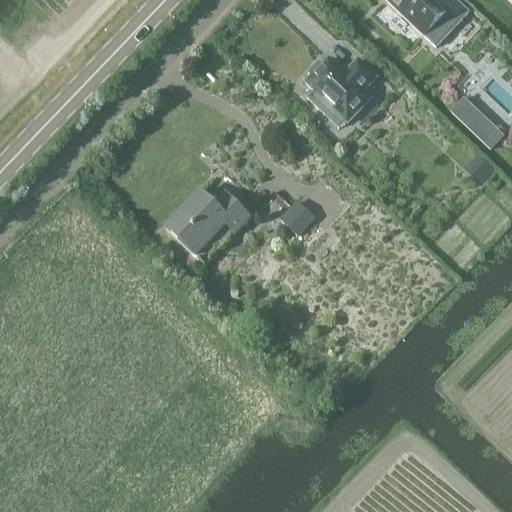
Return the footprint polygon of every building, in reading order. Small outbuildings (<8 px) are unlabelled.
[(385,0),(384,1),(424,39),(447,14),(456,23),(465,13),(452,0),(445,0),(440,6),(434,0),(385,0)] [(311,79),(305,85),(314,93),(307,100),(324,117),(330,110),(347,125),(370,101),(362,94),(376,80),(357,62),(344,76),(328,61),(322,67),(319,64),(308,76),(311,79)] [(463,102),(451,115),(467,130),(479,117),(463,102)] [(200,194),(166,231),(204,266),(249,218),(226,196),(215,207),(200,194)] [(296,204),(279,222),(298,240),(315,221),(296,204)]
